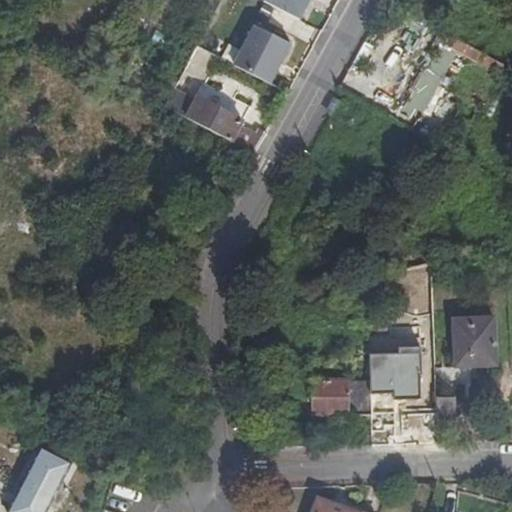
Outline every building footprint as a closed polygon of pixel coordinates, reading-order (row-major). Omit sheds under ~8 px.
[(306,0),(263,0),(263,1),(298,19),(306,0)] [(289,43),(254,25),(233,66),(269,83),(289,43)] [(506,66),(447,32),(442,41),(502,73),(506,66)] [(172,90),(163,107),(253,153),(261,138),(239,126),(241,122),(196,98),(194,102),(172,90)] [(365,294),(365,279),(336,285),(340,299),(365,294)] [(496,367),(493,321),(453,323),(455,368),(496,367)] [(288,416),(371,414),(371,409),(369,383),(369,380),(287,383),(288,416)] [(391,381),(369,383),(371,409),(418,407),(417,389),(391,390),(391,381)] [(437,398),(439,430),(460,428),(458,398),(437,398)] [(43,511),(69,462),(39,448),(7,511),(43,511)] [(354,511),(319,496),(311,511),(354,511)]
